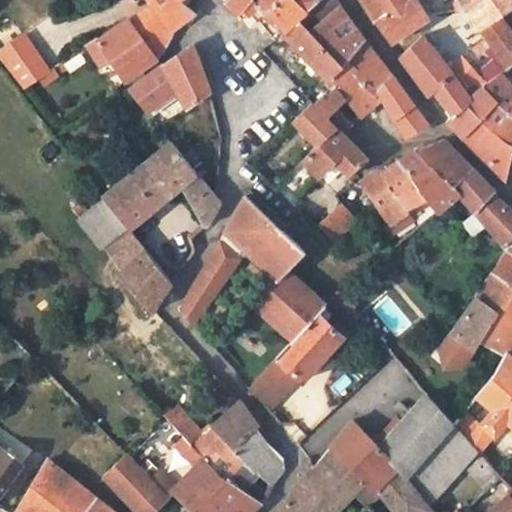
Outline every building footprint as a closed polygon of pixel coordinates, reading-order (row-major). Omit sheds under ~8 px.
[(189,0),(150,0),(151,1),(172,28),(183,19),(194,10),(190,5),(189,0)] [(228,0),(237,12),(247,0),(228,0)] [(278,0),(254,0),(257,3),(265,12),(278,0)] [(283,30),(298,19),(302,13),(292,0),(278,0),(265,12),(273,20),(283,30)] [(340,6),(335,0),(292,0),(302,13),(298,19),(310,33),(314,29),(340,6)] [(364,0),(374,15),(392,41),(432,13),(423,0),(364,0)] [(471,7),(484,27),(511,7),(511,0),(462,0),(464,4),(471,7)] [(155,57),(172,28),(151,1),(128,19),(155,57)] [(363,39),(340,6),(314,29),(341,64),(346,59),(363,39)] [(511,7),(484,27),(511,64),(511,63),(511,7)] [(125,78),(155,57),(128,19),(113,29),(97,39),(87,45),(101,66),(111,61),(125,78)] [(330,78),(341,64),(314,29),(310,33),(298,19),(283,30),(330,78)] [(88,25),(97,39),(113,29),(107,20),(96,25),(93,21),(88,25)] [(0,46),(0,55),(23,89),(39,79),(44,87),(58,77),(25,29),(0,46)] [(449,118),(464,135),(504,98),(487,83),(473,93),(467,86),(480,74),(465,55),(452,66),(424,35),(404,55),(433,93),(437,89),(454,111),(449,118)] [(392,77),(363,39),(346,59),(377,91),(392,77)] [(177,53),(128,90),(145,110),(176,90),(185,108),(210,90),(209,86),(190,44),(177,53)] [(354,109),(377,91),(346,59),(341,64),(330,78),(336,85),(333,86),(347,102),(354,109)] [(487,83),(504,98),(511,106),(511,76),(506,69),(487,83)] [(428,123),(392,77),(377,91),(383,96),(405,135),(428,123)] [(347,102),(333,86),(312,101),(296,116),(321,146),(337,130),(343,134),(350,127),(337,114),(347,102)] [(377,91),(354,109),(361,117),(383,96),(377,91)] [(509,174),(511,161),(511,106),(504,98),(464,135),(509,174)] [(366,158),(343,134),(337,130),(321,146),(305,161),(284,181),(298,197),(334,162),(342,169),(348,176),(366,158)] [(127,224),(128,226),(173,190),(203,222),(207,221),(209,218),(220,199),(170,140),(105,195),(127,224)] [(443,140),(418,146),(454,184),(470,167),(443,140)] [(459,189),(454,184),(418,146),(399,160),(431,202),(436,208),(457,191),(459,189)] [(431,202),(399,160),(382,173),(408,209),(422,200),(427,205),(431,202)] [(337,189),(347,175),(331,165),(322,179),(337,189)] [(494,191),(470,167),(454,184),(459,189),(457,191),(505,247),(511,235),(511,209),(495,195),(494,191)] [(393,220),(408,209),(382,173),(367,184),(362,190),(382,214),(386,211),(393,220)] [(324,305),(326,303),(287,267),(304,249),(292,235),(247,192),(226,228),(193,284),(201,291),(245,247),(276,279),(254,303),(293,339),(318,312),(324,305)] [(102,245),(127,224),(105,195),(77,216),(102,245)] [(334,236),(356,216),(343,200),(319,218),(334,236)] [(128,226),(127,224),(102,245),(122,271),(144,246),(128,226)] [(192,239),(183,245),(173,235),(159,246),(180,268),(191,251),(194,246),(192,239)] [(511,235),(505,247),(507,248),(494,270),(511,281),(511,235)] [(171,280),(144,246),(122,271),(119,275),(147,306),(151,310),(171,280)] [(182,313),(191,323),(245,247),(201,291),(193,284),(190,289),(188,292),(194,298),(182,310),(182,313)] [(511,281),(494,270),(453,329),(476,345),(489,333),(504,345),(511,335),(511,281)] [(338,290),(326,303),(324,305),(343,322),(355,309),(338,290)] [(194,298),(188,292),(182,301),(182,310),(194,298)] [(385,298),(375,307),(396,331),(407,322),(385,298)] [(341,334),(318,312),(293,339),(277,357),(248,388),(267,411),(298,375),(302,378),(341,334)] [(463,411),(451,423),(477,450),(509,417),(511,421),(511,351),(511,350),(506,355),(482,392),(479,395),(491,406),(477,423),(463,411)] [(424,511),(429,508),(403,474),(451,423),(428,393),(378,443),(353,419),(318,459),(278,511),(332,511),(353,492),(363,503),(376,488),(395,511),(424,511)] [(66,427),(83,403),(77,397),(71,406),(68,404),(55,423),(65,429),(66,427)] [(90,410),(83,403),(66,427),(74,433),(90,410)] [(228,478),(245,458),(263,439),(241,404),(236,403),(204,432),(190,444),(203,459),(228,478)] [(165,418),(190,444),(204,432),(178,405),(165,418)] [(178,434),(165,422),(160,427),(171,439),(178,434)] [(57,444),(49,439),(44,446),(54,451),(57,444)] [(279,454),(263,439),(245,458),(251,464),(270,483),(281,467),(282,463),(279,454)] [(0,499),(22,458),(0,443),(0,499)] [(146,511),(163,495),(125,455),(105,473),(143,511),(146,511)] [(117,511),(49,457),(16,511),(117,511)] [(251,511),(262,503),(238,485),(228,478),(203,459),(173,492),(188,511),(251,511)] [(511,462),(500,474),(509,490),(511,487),(511,462)] [(251,464),(238,485),(262,503),(269,496),(270,483),(251,464)] [(493,480),(500,474),(492,466),(487,472),(493,480)] [(511,511),(511,493),(509,490),(487,511),(511,511)] [(167,500),(177,511),(188,511),(173,492),(167,500)] [(372,511),(363,503),(354,511),(372,511)]
